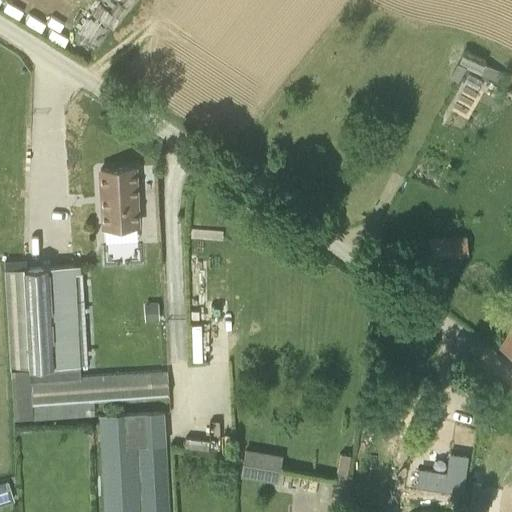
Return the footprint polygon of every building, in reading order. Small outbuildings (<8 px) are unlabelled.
[(463,50),(450,76),(458,79),(465,65),(498,82),(503,70),(463,50)] [(102,227),(138,226),(134,167),(98,169),(102,227)] [(430,258),(454,256),(454,255),(487,251),(485,231),(428,237),(430,258)] [(4,268),(23,267),(26,267),(26,260),(4,261),(4,268)] [(26,267),(23,267),(32,404),(94,401),(150,398),(168,396),(165,370),(149,372),(80,375),(79,363),(88,363),(82,271),(74,272),(73,264),(26,267)] [(32,404),(23,267),(4,268),(10,368),(13,417),(95,412),(94,401),(32,404)] [(224,282),(194,282),(194,319),(224,319),(224,282)] [(159,304),(144,304),(144,321),(159,321),(159,304)] [(511,324),(501,341),(511,348),(511,324)] [(167,511),(163,411),(97,414),(101,511),(167,511)] [(246,446),(243,475),(282,480),(285,451),(246,446)] [(449,500),(455,449),(435,447),(434,457),(432,477),(411,475),(409,495),(449,500)] [(340,474),(349,476),(352,453),(344,452),(340,474)] [(0,483),(0,494),(3,503),(13,500),(7,481),(0,483)] [(486,511),(490,490),(473,488),(469,511),(486,511)]
